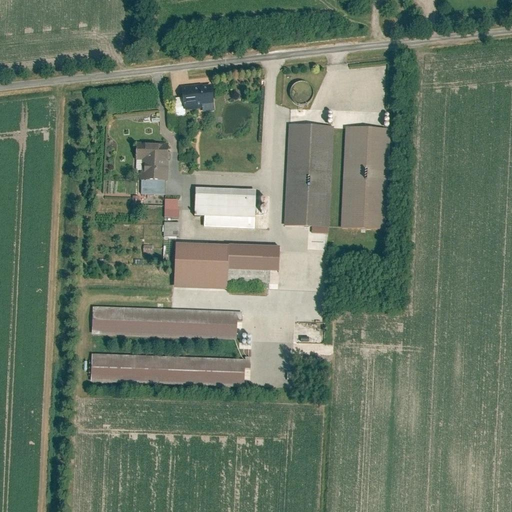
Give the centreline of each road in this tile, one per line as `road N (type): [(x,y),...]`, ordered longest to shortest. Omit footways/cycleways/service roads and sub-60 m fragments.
road 1 (unclassified): [(511,30),(0,86)]
road 2 (unknown): [(271,56),(272,185)]
